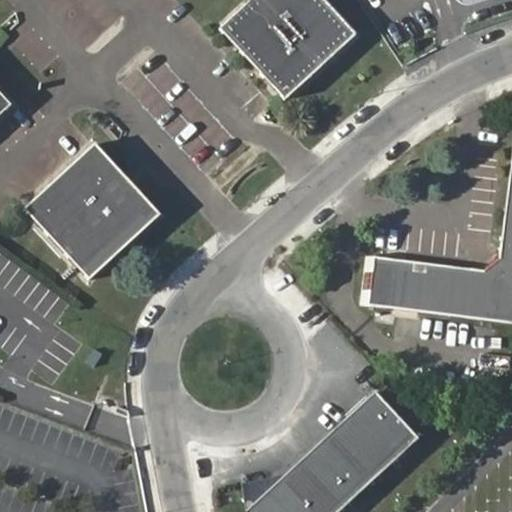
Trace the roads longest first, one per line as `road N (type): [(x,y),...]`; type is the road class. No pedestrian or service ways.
road 1 (unclassified): [(199,302),(413,110),(511,57)]
road 2 (unclassified): [(163,373),(184,410),(223,427),(245,425),(281,401),(293,360),(278,320),(242,297),(199,302)]
road 3 (unclassified): [(182,511),(163,373)]
